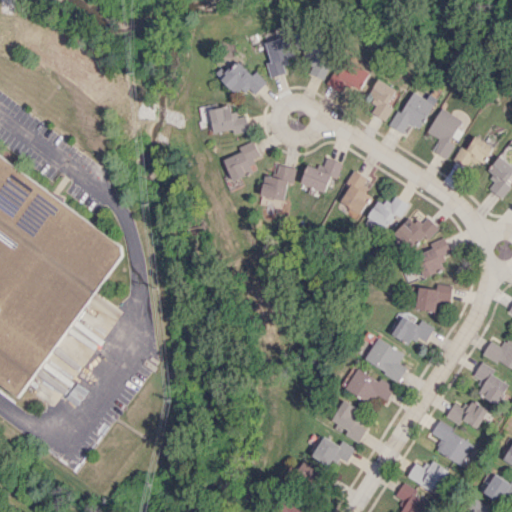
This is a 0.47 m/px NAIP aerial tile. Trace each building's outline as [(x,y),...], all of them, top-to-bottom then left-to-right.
[(272,77),(286,72),(283,62),(295,58),(288,37),(266,45),(272,61),(266,62),(272,77)] [(309,73),(322,78),(333,47),(309,39),(301,59),(313,64),(309,73)] [(371,71),(344,57),(329,84),(341,90),(345,83),(360,92),(371,71)] [(238,95),(248,86),(255,93),(267,82),(257,70),(252,75),(239,61),(228,71),(223,66),(216,72),(238,95)] [(369,100),(377,104),(372,113),(387,120),(394,106),(390,105),(398,89),(380,79),(369,100)] [(391,126),(403,133),(409,122),(420,129),(439,98),(430,93),(427,98),(413,90),(391,126)] [(232,102),(199,109),(203,125),(212,123),(214,132),(233,128),(234,134),(248,131),(245,115),(235,117),(232,102)] [(445,157),(466,121),(442,107),(428,131),(441,138),(433,150),(445,157)] [(454,159),(475,173),(494,146),(476,135),(467,149),(462,146),(454,159)] [(233,180),(258,169),(252,157),(260,154),(253,140),(239,146),(241,151),(223,159),(233,180)] [(0,152),(123,245),(124,254),(18,397),(0,383),(0,152)] [(501,198),(511,186),(506,182),(511,174),(511,164),(500,155),(486,171),(496,179),(489,188),(501,198)] [(300,181),(324,193),(332,177),(336,178),(343,163),(327,156),(321,169),(308,163),(300,181)] [(265,174),(259,203),(270,205),(283,207),(288,182),(293,183),(296,167),(275,163),(272,176),(265,174)] [(370,179),(355,170),(336,201),(359,215),(371,196),(363,190),(370,179)] [(377,198),(365,223),(384,231),(387,225),(395,228),(408,202),(394,195),(390,204),(377,198)] [(428,216),(419,224),(411,215),(392,233),(410,252),(438,226),(428,216)] [(424,277),(448,267),(442,254),(450,251),(444,237),(429,243),(431,248),(409,257),(416,275),(422,272),(424,277)] [(436,311),(437,302),(451,303),(452,284),(437,283),(436,288),(418,286),(417,309),(436,311)] [(392,334),(411,345),(418,334),(427,340),(435,327),(421,319),(419,324),(403,315),(392,334)] [(407,367),(399,362),(405,352),(378,337),(365,360),(400,380),(407,367)] [(501,346),(490,339),(483,352),(511,370),(511,340),(506,337),(501,346)] [(472,377),(483,383),(477,393),(496,404),(508,383),(492,374),(495,369),(481,361),(472,377)] [(395,386),(357,367),(346,389),(372,402),(374,397),(386,403),(395,386)] [(366,428),(359,424),(365,411),(343,399),(333,420),(349,428),(346,434),(359,441),(366,428)] [(487,408),(471,400),(466,408),(453,402),(446,417),(459,423),(461,419),(478,427),(487,408)] [(441,439),(434,449),(460,465),(474,443),(438,421),(431,433),(441,439)] [(347,463),(355,446),(341,440),(340,443),(323,435),(313,457),(330,464),(333,457),(347,463)] [(511,441),(502,459),(511,464),(511,441)] [(435,493),(449,470),(430,459),(425,468),(415,462),(407,476),(435,493)] [(312,485),(321,473),(304,461),(295,473),(312,485)] [(483,494),(503,503),(511,484),(511,482),(493,474),(483,494)] [(395,495),(403,500),(397,511),(398,511),(425,511),(432,501),(402,483),(395,495)] [(490,511),(493,508),(476,499),(468,511),(490,511)]
